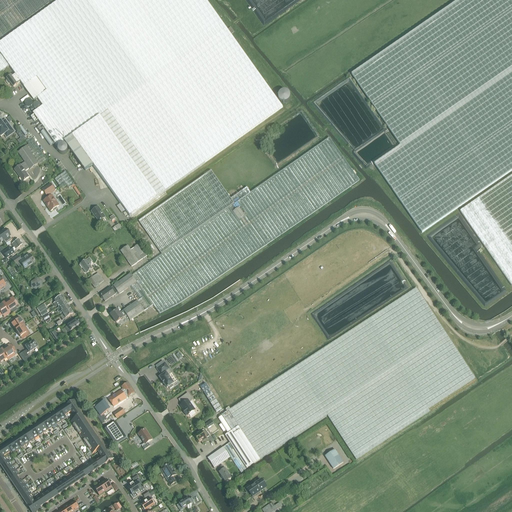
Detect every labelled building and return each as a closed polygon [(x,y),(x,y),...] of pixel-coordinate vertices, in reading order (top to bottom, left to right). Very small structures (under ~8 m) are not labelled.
[(0,0),(0,40),(0,41),(0,40),(0,38),(52,0),(0,0)] [(57,147),(64,142),(225,27),(206,0),(60,0),(4,41),(0,43),(0,72),(0,73),(9,67),(15,74),(20,82),(31,97),(34,101),(36,102),(37,101),(38,100),(43,107),(33,114),(57,147)] [(511,0),(459,0),(352,75),(401,146),(374,164),(422,233),(511,171),(511,0)] [(225,27),(64,142),(85,171),(93,165),(130,217),(283,108),(225,27)] [(20,82),(15,74),(12,76),(11,75),(7,79),(7,80),(6,81),(9,84),(10,84),(13,88),(18,85),(17,84),(20,82)] [(0,136),(1,137),(6,134),(8,137),(14,133),(5,121),(0,124),(0,136)] [(19,128),(25,136),(28,134),(22,125),(19,128)] [(20,131),(16,133),(21,139),(17,141),(20,144),(23,142),(26,139),(20,131)] [(50,145),(53,143),(45,131),(42,134),(50,145)] [(39,166),(47,160),(32,138),(26,142),(29,145),(18,153),(25,162),(14,170),(23,182),(29,178),(25,172),(29,169),(30,170),(38,164),(39,166)] [(131,274),(111,289),(115,295),(118,293),(119,295),(130,287),(140,300),(120,313),(123,318),(127,316),(130,321),(144,311),(153,305),(160,314),(180,304),(259,250),(359,181),(329,138),(255,190),(251,193),(247,188),(231,199),(211,171),(139,222),(162,255),(137,272),(132,276),(131,274)] [(71,187),(72,188),(75,187),(74,185),(66,172),(55,180),(60,188),(65,184),(69,189),(71,187)] [(511,175),(460,212),(511,286),(511,285),(511,175)] [(54,211),(55,211),(57,210),(57,209),(56,208),(59,206),(52,196),(50,194),(55,191),(51,185),(42,190),(47,196),(49,198),(44,201),(47,205),(48,207),(48,208),(51,212),(53,210),(54,211)] [(98,207),(91,212),(95,218),(96,218),(99,222),(105,218),(98,207)] [(0,243),(10,236),(6,229),(0,233),(0,243)] [(10,248),(3,253),(7,259),(14,254),(13,252),(22,245),(18,240),(15,242),(14,241),(13,242),(13,243),(12,244),(14,248),(11,250),(10,248)] [(128,246),(121,251),(132,267),(147,256),(145,253),(144,253),(138,245),(131,251),(128,246)] [(35,263),(34,262),(34,261),(33,259),(32,259),(31,258),(29,255),(21,260),(18,256),(12,261),(15,265),(17,264),(20,269),(22,267),(25,270),(35,263)] [(80,265),(86,274),(93,270),(90,265),(92,262),(89,259),(86,261),(86,260),(80,265)] [(95,289),(104,282),(98,274),(89,280),(95,289)] [(42,286),(41,281),(37,279),(31,283),(33,286),(31,288),(36,290),(42,286)] [(110,288),(100,295),(105,302),(115,295),(111,289),(110,288)] [(430,412),(428,409),(475,379),(416,289),(369,319),(221,416),(232,431),(225,436),(230,443),(208,458),(215,468),(230,458),(225,451),(226,450),(241,474),(247,470),(231,447),(232,446),(247,469),(327,416),(356,460),(430,412)] [(54,305),(64,299),(61,296),(54,301),(55,303),(53,304),(54,305)] [(15,302),(13,303),(10,299),(4,304),(10,314),(10,313),(9,312),(15,307),(18,305),(15,302)] [(58,308),(66,303),(64,299),(54,305),(55,307),(57,306),(58,308)] [(58,313),(59,313),(68,307),(66,303),(58,308),(59,310),(56,312),(58,313)] [(10,314),(4,304),(0,306),(0,316),(2,315),(2,316),(5,314),(6,316),(10,314)] [(44,304),(37,309),(40,314),(47,309),(44,304)] [(62,321),(73,314),(70,310),(62,315),(60,316),(62,321)] [(118,310),(110,315),(116,323),(123,318),(120,313),(118,310)] [(24,326),(19,319),(18,316),(15,319),(16,321),(11,324),(16,331),(24,326)] [(70,331),(79,325),(76,320),(72,323),(72,322),(67,325),(67,326),(67,327),(65,328),(68,333),(70,331)] [(30,335),(24,326),(16,331),(20,337),(25,334),(27,337),(30,335)] [(29,353),(37,347),(36,345),(37,345),(35,341),(34,342),(34,341),(25,347),(27,350),(25,352),(25,351),(22,353),(25,358),(28,356),(27,354),(29,353)] [(13,348),(11,350),(8,346),(2,350),(8,360),(15,356),(13,353),(16,351),(13,348)] [(8,360),(2,350),(0,351),(0,361),(0,363),(7,358),(8,360)] [(172,374),(169,370),(165,364),(157,369),(161,375),(162,375),(163,376),(160,378),(163,382),(162,382),(164,385),(164,384),(167,388),(169,387),(170,389),(174,387),(172,385),(174,384),(173,382),(168,376),(172,374)] [(114,408),(135,394),(128,383),(121,388),(123,390),(112,397),(110,394),(106,397),(114,408)] [(201,387),(216,412),(222,409),(206,384),(201,387)] [(188,394),(179,400),(182,405),(181,406),(183,409),(184,411),(183,412),(186,416),(187,415),(188,416),(189,415),(191,417),(196,414),(194,412),(195,411),(194,409),(189,403),(193,401),(189,395),(188,394)] [(82,411),(75,401),(61,410),(66,418),(65,416),(72,412),(74,416),(82,411)] [(111,409),(105,401),(95,408),(101,416),(111,409)] [(122,408),(113,414),(117,419),(125,414),(122,408)] [(66,418),(61,410),(56,413),(61,421),(66,418)] [(107,449),(82,411),(74,416),(76,419),(71,422),(83,440),(92,454),(97,451),(99,454),(107,449)] [(61,421),(56,413),(52,416),(57,424),(61,421)] [(57,424),(52,416),(47,419),(52,427),(57,424)] [(52,427),(47,419),(43,422),(48,430),(52,427)] [(212,420),(205,425),(208,429),(214,424),(212,420)] [(48,430),(43,422),(38,425),(43,433),(48,430)] [(116,422),(105,429),(115,445),(126,437),(116,422)] [(43,433),(38,425),(34,428),(39,436),(43,433)] [(39,436),(34,428),(29,431),(34,439),(39,436)] [(209,437),(209,436),(204,429),(194,436),(197,441),(197,442),(198,443),(199,443),(199,444),(201,442),(203,445),(204,444),(208,441),(207,439),(209,437)] [(148,443),(152,440),(150,436),(149,437),(145,431),(146,430),(145,430),(143,431),(142,431),(140,432),(140,433),(138,435),(145,444),(141,446),(144,450),(150,446),(148,443)] [(34,439),(29,431),(25,434),(30,442),(34,439)] [(30,442),(25,434),(20,437),(25,445),(30,442)] [(25,445),(20,437),(16,440),(21,448),(25,445)] [(21,448),(16,440),(11,443),(16,451),(21,448)] [(16,451),(11,443),(7,446),(12,454),(16,451)] [(8,463),(3,456),(10,452),(12,454),(7,446),(0,450),(0,464),(2,467),(10,462),(8,463)] [(114,459),(107,449),(99,454),(102,458),(95,462),(94,460),(99,468),(114,459)] [(335,450),(325,457),(333,470),(344,463),(335,450)] [(99,468),(94,460),(89,463),(95,471),(99,468)] [(5,472),(13,466),(10,462),(2,467),(5,472)] [(95,471),(89,463),(85,466),(90,474),(95,471)] [(164,473),(161,475),(164,480),(167,478),(168,480),(167,481),(170,486),(176,483),(173,478),(177,475),(176,475),(170,465),(162,470),(164,473)] [(8,476),(16,471),(13,466),(5,472),(8,476)] [(88,476),(90,474),(85,466),(82,468),(76,472),(81,480),(88,476)] [(222,471),(219,473),(226,483),(231,479),(225,469),(222,466),(220,467),(222,471)] [(18,476),(19,476),(16,471),(8,476),(13,483),(15,486),(21,482),(19,479),(18,476)] [(81,480),(76,472),(71,475),(77,483),(81,480)] [(77,483),(71,475),(67,478),(72,486),(77,483)] [(72,486),(67,478),(63,481),(68,489),(72,486)] [(259,482),(248,490),(253,497),(267,488),(262,480),(259,482)] [(18,491),(26,485),(23,481),(21,482),(15,486),(18,491)] [(68,489),(63,481),(58,484),(63,492),(68,489)] [(112,488),(107,481),(101,485),(106,493),(107,494),(113,490),(112,488)] [(131,493),(140,487),(137,481),(133,483),(130,485),(130,486),(127,488),(131,493)] [(63,492),(58,484),(54,487),(59,495),(63,492)] [(21,495),(29,490),(26,485),(18,491),(21,495)] [(106,493),(101,485),(95,489),(100,497),(106,493)] [(141,495),(146,491),(142,486),(140,487),(131,493),(132,495),(130,496),(133,500),(138,497),(141,495)] [(59,495),(54,487),(49,490),(54,498),(59,495)] [(24,500),(32,494),(29,490),(21,495),(24,500)] [(54,498),(49,490),(45,493),(50,501),(54,498)] [(50,501),(45,493),(40,496),(45,504),(50,501)] [(40,508),(45,504),(40,496),(41,498),(34,503),(30,496),(32,495),(32,494),(24,500),(31,511),(37,511),(41,509),(40,508)] [(192,506),(191,505),(194,503),(190,497),(177,506),(181,511),(187,507),(188,508),(192,506)] [(147,510),(156,504),(152,499),(152,498),(141,505),(145,511),(147,510)] [(74,511),(79,509),(75,502),(69,505),(73,511),(74,511)] [(116,504),(114,506),(117,511),(120,509),(122,508),(119,503),(116,505),(116,504)] [(269,505),(262,510),(263,511),(285,511),(286,511),(280,503),(271,508),(269,505)]
